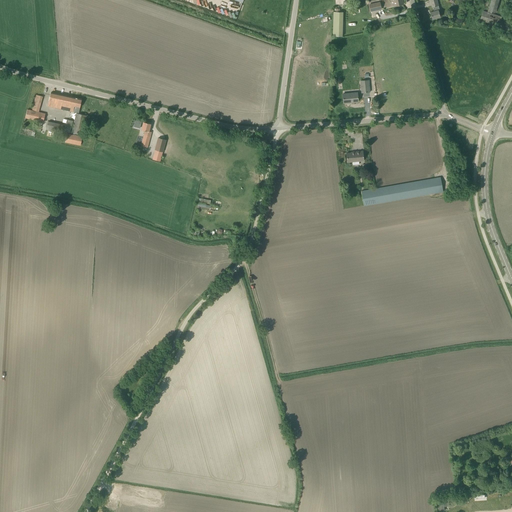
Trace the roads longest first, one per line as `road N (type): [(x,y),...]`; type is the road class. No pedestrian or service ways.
road 1 (unclassified): [(85,511),(187,318),(244,256),(277,127)]
road 2 (unclassified): [(277,127),(211,122),(0,65)]
road 3 (unclassified): [(277,127),(445,115)]
road 4 (primary): [(511,277),(487,213),(483,171),(492,132)]
road 5 (unclassified): [(277,127),(296,0)]
road 6 (unclassified): [(445,115),(410,0)]
